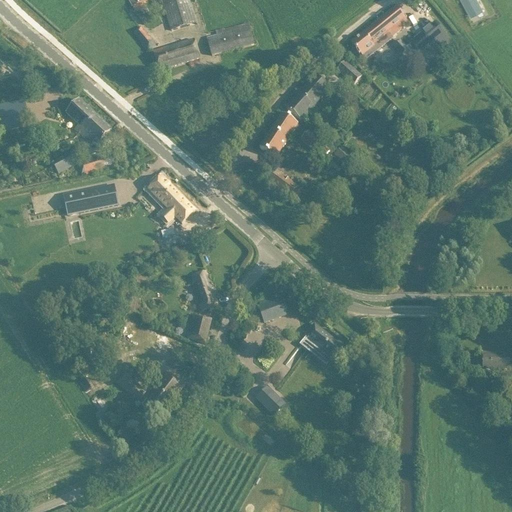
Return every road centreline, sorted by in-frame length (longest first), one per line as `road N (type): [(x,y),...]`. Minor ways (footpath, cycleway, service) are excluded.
road 1 (unclassified): [(36,511),(119,474),(158,445),(187,411),(230,311),(275,253)]
road 2 (tertiary): [(211,196),(0,10)]
road 3 (residential): [(211,196),(316,61),(397,0)]
road 4 (tertiary): [(511,312),(372,313),(327,296),(275,253)]
